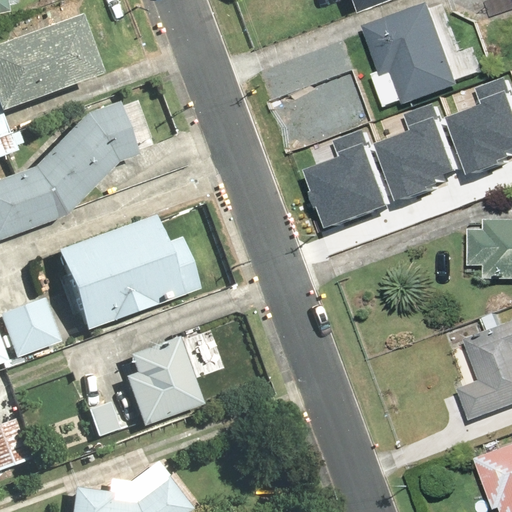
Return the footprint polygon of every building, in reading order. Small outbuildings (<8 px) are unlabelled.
[(441,4),(372,25),(385,69),(376,72),(387,109),(408,103),(409,104),(466,87),(441,4)] [(76,21),(0,46),(0,110),(96,76),(76,21)] [(491,102),(463,113),(483,167),(511,156),(511,150),(510,144),(511,142),(511,78),(511,76),(485,86),(491,102)] [(420,130),(392,140),(412,195),(442,184),(438,173),(463,164),(440,104),(414,113),(420,130)] [(67,217),(73,212),(121,161),(133,157),(118,105),(82,116),(34,167),(0,178),(0,239),(56,221),(67,217)] [(349,155),(321,165),(341,220),(378,206),(374,198),(392,191),(369,129),(343,138),(349,155)] [(0,158),(14,154),(9,136),(1,139),(0,134),(0,158)] [(154,218),(54,253),(82,334),(198,293),(179,238),(163,244),(154,218)] [(511,218),(492,218),(492,228),(476,228),(477,267),(493,267),(493,278),(511,278),(511,218)] [(45,299),(0,312),(0,320),(12,359),(59,345),(45,299)] [(511,324),(471,339),(487,384),(467,391),(476,418),(511,405),(511,324)] [(0,339),(0,368),(8,366),(0,339)] [(203,406),(181,343),(179,339),(159,346),(160,350),(145,356),(144,353),(129,358),(134,374),(123,378),(141,428),(203,406)] [(108,402),(87,409),(97,439),(118,432),(108,402)] [(17,419),(0,424),(0,470),(30,461),(17,419)] [(511,511),(511,445),(484,454),(500,511),(509,508),(510,511),(511,511)] [(106,491),(73,489),(71,511),(182,511),(188,508),(164,477),(132,502),(106,501),(106,491)]
